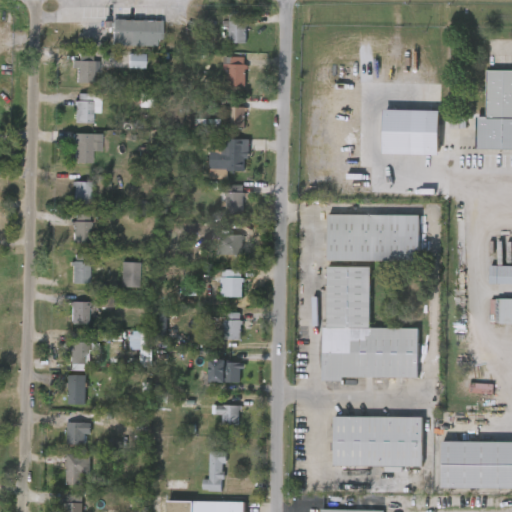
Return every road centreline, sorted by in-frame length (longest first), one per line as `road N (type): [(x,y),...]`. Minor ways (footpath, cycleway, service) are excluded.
road 1 (residential): [(295,0),(270,211),(265,511)]
road 2 (residential): [(32,0),(22,511)]
